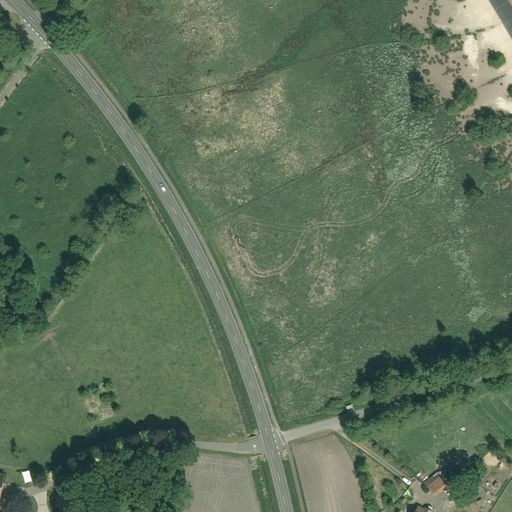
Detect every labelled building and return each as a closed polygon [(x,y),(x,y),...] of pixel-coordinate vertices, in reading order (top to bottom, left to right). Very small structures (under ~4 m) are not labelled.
[(511,0),(487,0),(511,40),(511,0)] [(425,483),(431,476),(423,468),(417,475),(425,483)] [(443,474),(427,486),(435,497),(451,485),(443,474)] [(72,492),(61,491),(59,506),(71,507),(72,492)] [(473,500),(467,504),(471,511),(473,511),(479,509),(473,500)]
